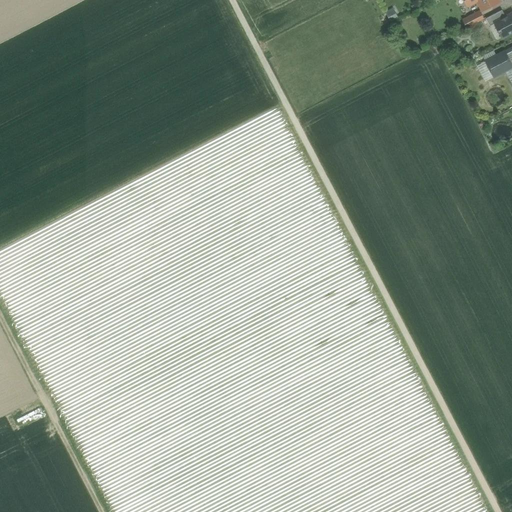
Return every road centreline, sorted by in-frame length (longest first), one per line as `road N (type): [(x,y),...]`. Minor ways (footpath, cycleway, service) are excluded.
road 1 (track): [(503,511),(236,0)]
road 2 (track): [(103,511),(0,310)]
